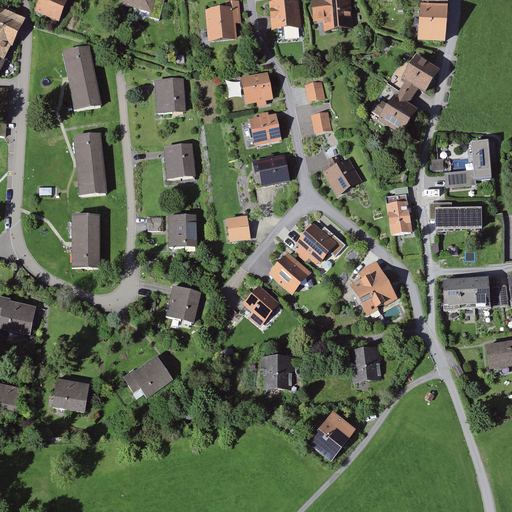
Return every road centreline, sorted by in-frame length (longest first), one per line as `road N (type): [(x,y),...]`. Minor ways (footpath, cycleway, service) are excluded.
road 1 (residential): [(26,0),(15,219),(23,257),(39,276),(105,304),(125,296),(131,226),(120,77)]
road 2 (residential): [(455,0),(445,85),(419,170),(430,341)]
road 3 (residential): [(313,192),(283,75),(254,22),(252,0)]
road 4 (residential): [(422,330),(415,292),(391,258),(313,192)]
road 5 (residential): [(491,511),(456,396),(430,341)]
road 6 (residential): [(313,192),(227,294)]
road 7 (residential): [(422,330),(300,347)]
